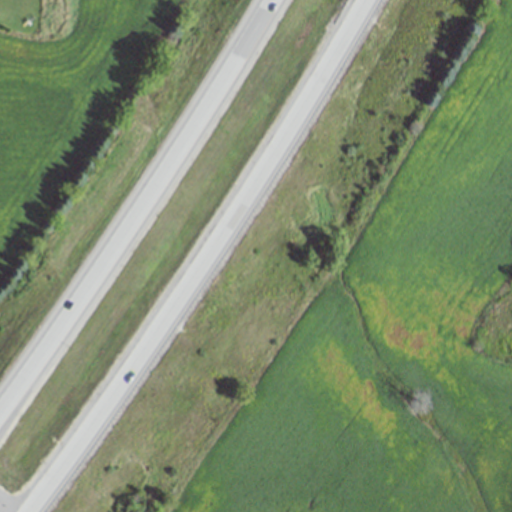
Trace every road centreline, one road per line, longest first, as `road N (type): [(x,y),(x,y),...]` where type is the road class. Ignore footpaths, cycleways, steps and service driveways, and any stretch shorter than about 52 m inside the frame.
road 1 (motorway): [(14,511),(211,256),(361,0)]
road 2 (motorway): [(276,0),(148,197),(0,397)]
